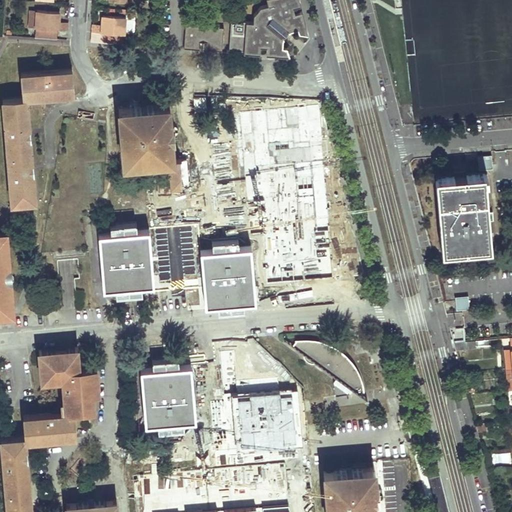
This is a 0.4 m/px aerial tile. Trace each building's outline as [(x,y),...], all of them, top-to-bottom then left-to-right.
[(231,19),(229,50),(259,52),(260,45),(266,46),(266,53),(289,55),(287,46),(282,45),(282,38),(290,29),(297,28),(298,32),(307,33),(304,23),(301,10),(294,12),(292,6),(299,4),(298,0),(266,0),(267,3),(260,6),(253,14),(253,20),(253,21),(231,19)] [(328,0),(322,0),(327,17),(332,16),(328,0)] [(37,10),(35,27),(41,27),(40,37),(55,38),(56,28),(67,29),(67,22),(58,21),(59,12),(37,10)] [(122,43),(125,17),(103,15),(102,25),(92,24),(92,31),(103,32),(103,42),(122,43)] [(185,23),(184,47),(199,48),(199,40),(207,41),(206,49),(222,50),(223,26),(185,23)] [(21,73),(23,96),(26,96),(73,92),(71,68),(21,73)] [(23,96),(2,98),(11,201),(35,199),(26,96),(23,96)] [(118,107),(123,162),(135,161),(145,160),(144,158),(151,157),(151,160),(162,159),(169,158),(173,158),(171,136),(170,125),(168,103),(157,104),(146,105),(147,108),(140,109),(140,105),(130,106),(118,107)] [(303,145),(298,105),(240,110),(245,168),(256,167),(264,234),(328,233),(325,144),(303,145)] [(491,151),(477,153),(478,167),(492,165),(491,151)] [(482,245),(490,245),(484,178),(487,178),(486,170),(483,171),(483,169),(465,170),(466,173),(453,175),(453,172),(434,174),(440,249),(478,245),(478,247),(482,247),(482,245)] [(99,232),(103,287),(115,286),(125,285),(125,281),(131,281),(131,284),(141,284),(153,283),(149,227),(136,229),(127,229),(127,232),(120,232),(120,230),(110,231),(99,232)] [(267,282),(331,278),(328,233),(264,234),(267,282)] [(0,310),(13,310),(11,282),(8,282),(6,263),(9,262),(6,234),(0,234),(0,310)] [(201,248),(205,303),(217,302),(227,302),(227,298),(233,297),(233,301),(244,300),(255,299),(250,244),(239,245),(229,246),(229,249),(222,249),(222,246),(212,247),(201,248)] [(468,298),(456,299),(457,312),(469,311),(468,298)] [(339,348),(335,346),(332,344),(329,342),(325,341),(321,339),(318,339),(314,338),(310,337),(306,337),(302,337),(299,337),(295,338),(296,338),(291,344),(303,352),(303,353),(303,355),(304,356),(305,357),(306,358),(307,359),(308,360),(309,361),(310,361),(312,361),(313,362),(314,362),(315,361),(336,377),(333,381),(335,394),(348,392),(351,388),(360,394),(363,389),(363,391),(364,391),(364,389),(364,386),(363,382),(362,378),(360,375),(359,371),(357,368),(355,364),(352,361),(350,358),(347,355),(345,353),(342,350),(339,348)] [(474,339),(453,341),(455,349),(475,347),(474,339)] [(511,366),(511,365),(510,346),(503,347),(505,367),(506,367),(511,366)] [(73,410),(94,408),(92,391),(95,391),(93,366),(79,368),(77,349),(39,352),(42,379),(62,377),(65,410),(73,410)] [(140,367),(145,422),(191,418),(195,417),(190,362),(140,367)] [(294,388),(233,394),(238,445),(299,439),(294,388)] [(25,438),(76,434),(73,410),(65,410),(23,414),(25,435),(25,438)] [(483,421),(475,423),(477,432),(486,429),(483,421)] [(0,437),(7,511),(31,511),(25,438),(25,435),(0,437)] [(323,468),(326,511),(377,511),(373,465),(323,468)] [(66,511),(116,511),(115,499),(66,503),(66,511)]
